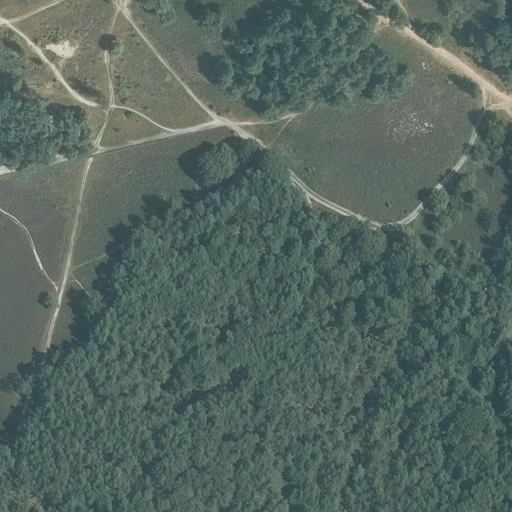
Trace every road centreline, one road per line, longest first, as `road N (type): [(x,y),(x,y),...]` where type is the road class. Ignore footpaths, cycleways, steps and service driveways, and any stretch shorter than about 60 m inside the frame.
road 1 (track): [(363,0),(511,112)]
road 2 (track): [(376,232),(416,247),(451,275),(511,296)]
